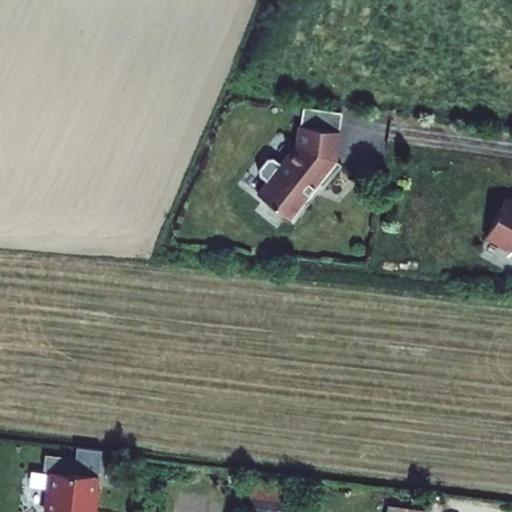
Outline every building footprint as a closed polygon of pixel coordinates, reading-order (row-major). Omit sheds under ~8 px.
[(340,132),(343,113),(304,106),(301,126),(340,132)] [(340,132),(301,126),(298,144),(281,163),(273,157),(267,157),(258,167),(259,174),(267,181),(257,193),(291,222),(307,202),(303,200),(316,184),(322,189),(341,166),(335,161),(340,132)] [(511,213),(500,239),(511,244),(511,213)] [(100,511),(101,508),(106,509),(108,483),(104,483),(105,471),(82,469),(82,471),(48,467),(46,486),(51,486),(49,503),(55,511),(61,511),(100,511)] [(294,511),(295,486),(254,485),(253,511),(294,511)] [(400,501),(398,511),(439,511),(440,507),(400,501)]
